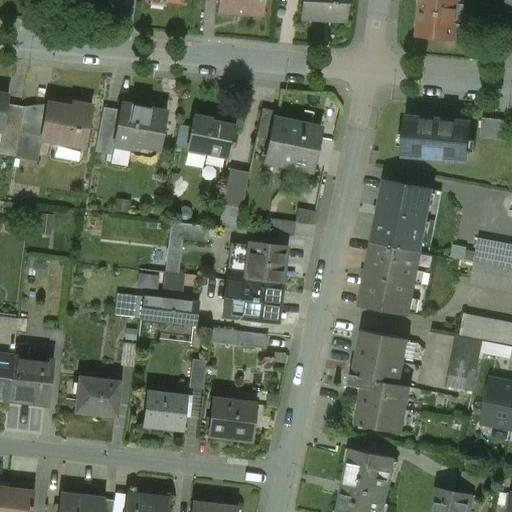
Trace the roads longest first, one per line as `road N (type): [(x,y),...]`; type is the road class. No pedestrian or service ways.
road 1 (residential): [(280,481),(370,67)]
road 2 (residential): [(0,37),(370,67)]
road 3 (residential): [(0,446),(280,481)]
road 4 (residential): [(370,67),(511,81)]
